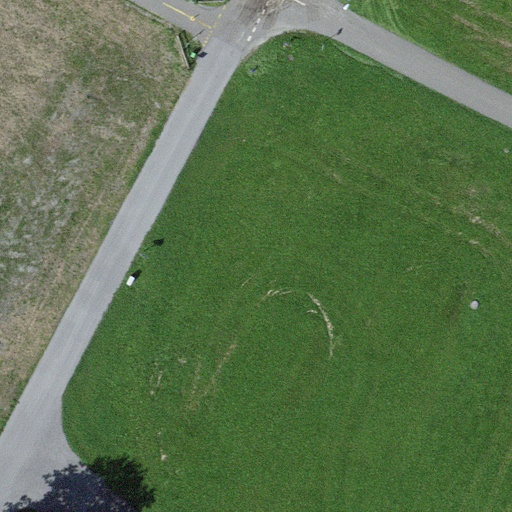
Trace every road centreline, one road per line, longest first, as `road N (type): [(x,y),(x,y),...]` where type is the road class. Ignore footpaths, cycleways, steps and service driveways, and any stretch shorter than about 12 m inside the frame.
road 1 (unclassified): [(252,0),(0,481)]
road 2 (unclassified): [(290,0),(511,116)]
